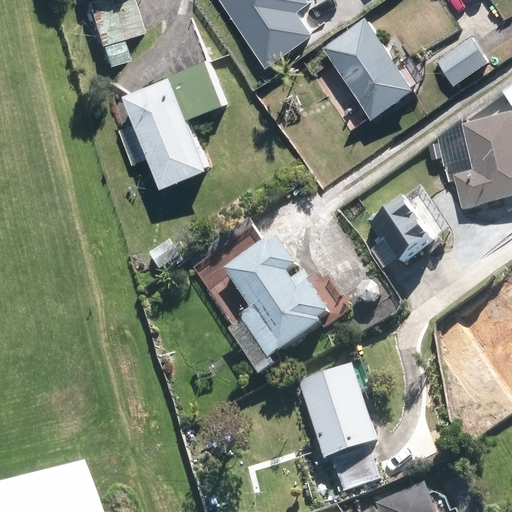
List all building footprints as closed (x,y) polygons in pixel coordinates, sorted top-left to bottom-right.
[(126,0),(104,0),(90,4),(102,43),(137,33),(126,0)] [(406,89),(368,27),(334,48),(372,110),(406,89)] [(470,43),(441,63),(454,82),(484,62),(470,43)] [(210,65),(177,79),(192,117),(225,104),(210,65)] [(169,86),(130,101),(164,186),(202,171),(169,86)] [(458,181),(464,208),(511,196),(511,126),(511,122),(467,132),(477,177),(458,181)] [(404,204),(374,224),(401,264),(431,244),(404,204)] [(276,246),(231,276),(283,354),(318,330),(315,325),(324,318),(306,292),(297,298),(282,276),(291,269),(276,246)] [(511,296),(502,364),(511,365),(511,296)] [(371,443),(348,372),(297,389),(320,459),(371,443)] [(87,511),(77,466),(0,486),(0,511),(87,511)] [(433,511),(426,492),(382,509),(383,511),(433,511)]
